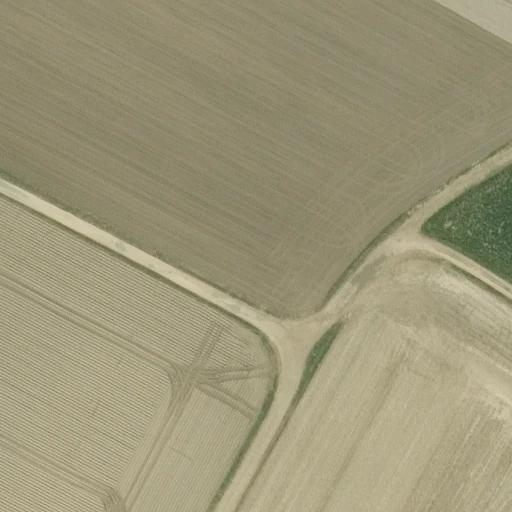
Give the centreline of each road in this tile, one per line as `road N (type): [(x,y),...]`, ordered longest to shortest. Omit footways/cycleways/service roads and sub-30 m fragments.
road 1 (track): [(0,187),(305,345)]
road 2 (track): [(305,345),(396,236),(511,163)]
road 3 (track): [(305,345),(221,511)]
road 4 (track): [(396,236),(511,296)]
